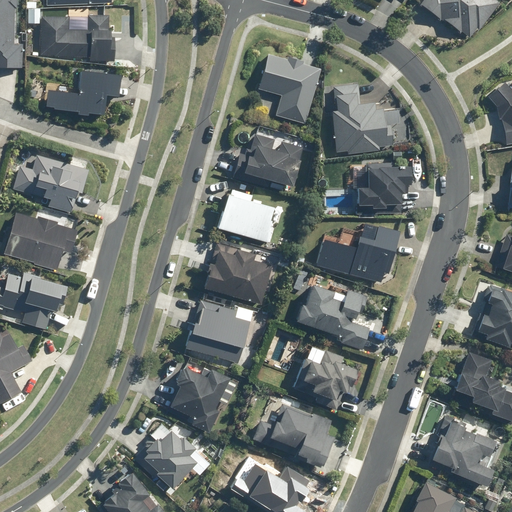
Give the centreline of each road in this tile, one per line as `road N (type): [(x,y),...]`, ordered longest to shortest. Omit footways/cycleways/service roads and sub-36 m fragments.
road 1 (residential): [(355,511),(447,246),(454,142),(441,103),(404,57),(374,35),(264,0)]
road 2 (residential): [(238,0),(127,378),(69,469),(12,511)]
road 3 (residential): [(0,460),(56,401),(86,343),(140,154)]
road 4 (residential): [(140,154),(158,85),(161,0)]
road 5 (residential): [(0,111),(140,154)]
